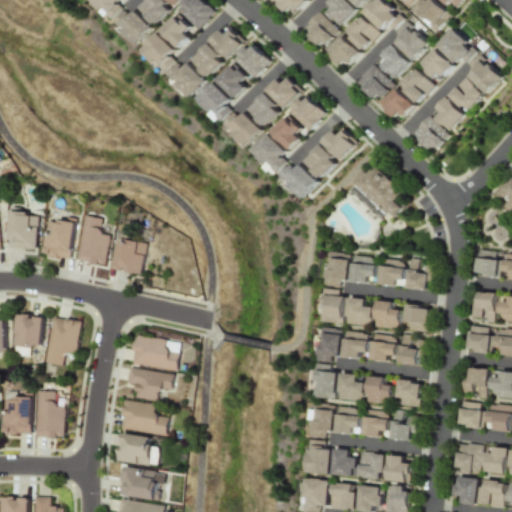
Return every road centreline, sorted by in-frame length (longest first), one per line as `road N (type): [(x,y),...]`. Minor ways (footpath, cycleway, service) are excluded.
road 1 (residential): [(511,9),(499,0),(281,37),(448,203)]
road 2 (residential): [(448,203),(459,250),(429,511)]
road 3 (residential): [(448,203),(511,144),(511,9)]
road 4 (residential): [(87,511),(110,300)]
road 5 (residential): [(0,281),(207,320)]
